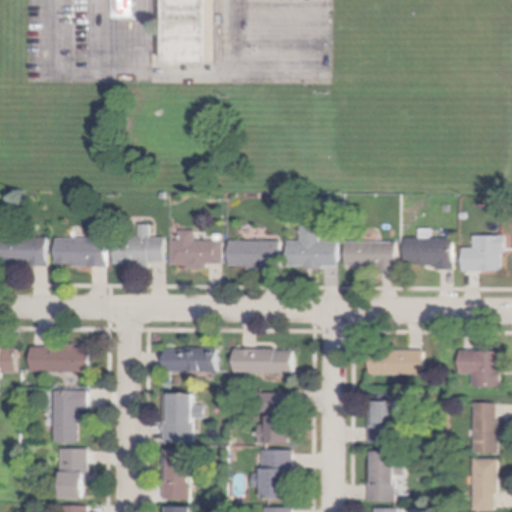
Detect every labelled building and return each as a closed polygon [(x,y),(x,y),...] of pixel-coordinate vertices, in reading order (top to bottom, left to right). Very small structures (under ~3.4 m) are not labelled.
[(215,0),(215,62),(170,62),(170,0),(215,0)] [(154,224),(154,238),(169,238),(169,263),(154,263),(154,268),(134,268),(134,264),(118,264),(118,239),(134,239),(134,235),(143,235),(143,224),(154,224)] [(324,227),(324,233),(324,242),(343,242),(343,266),(327,266),(327,269),(309,269),(309,266),(292,266),(292,242),(305,242),(305,227),(324,227)] [(435,229),(435,238),(458,238),(458,264),(458,270),(440,270),(440,265),(423,265),(423,263),(409,263),(409,238),(423,238),(423,229),(435,229)] [(184,231),(200,231),(200,241),(228,241),(228,264),(211,264),(211,269),(193,269),(193,265),(175,265),(175,240),(184,240),(184,231)] [(505,235),(509,235),(509,253),(506,253),(506,271),(484,271),(466,271),(466,249),(477,249),(478,236),(505,236),(505,235)] [(4,237),(52,238),(52,259),(52,267),(33,266),(33,264),(26,264),(26,266),(19,266),(19,264),(3,263),(4,237)] [(112,238),(112,242),(111,242),(111,267),(78,267),(78,264),(60,264),(61,239),(91,239),(92,238),(112,238)] [(285,241),(285,269),(252,269),(252,266),(234,266),(235,241),(285,241)] [(401,242),(400,266),(401,266),(401,270),(367,270),(367,266),(350,266),(350,242),(401,242)] [(69,344),(78,345),(78,347),(93,348),(93,372),(35,371),(36,347),(68,347),(69,344)] [(398,347),(398,350),(428,350),(428,375),(374,375),(374,350),(389,350),(389,347),(398,347)] [(189,349),(222,349),(222,372),(169,372),(169,350),(189,350),(189,349)] [(280,349),(280,351),(298,351),(298,373),(238,373),(239,349),(280,349)] [(0,350),(20,350),(20,371),(1,371),(1,379),(0,379),(0,350)] [(464,350),(480,350),(480,351),(504,352),(504,371),(504,386),(476,386),(476,374),(463,374),(464,350)] [(58,391),(93,392),(93,409),(83,409),(83,442),(58,442),(58,391)] [(262,393),(294,393),(294,412),(292,412),(292,416),(295,416),(295,425),(299,425),(298,435),(295,435),(295,443),(273,443),(273,444),(264,444),(264,424),(271,425),(271,416),(273,416),(273,413),(262,412),(262,393)] [(199,394),(199,405),(209,405),(209,419),(198,419),(198,443),(168,442),(168,394),(199,394)] [(380,394),(401,394),(401,402),(402,402),(402,443),(373,443),(373,408),(379,408),(379,402),(380,402),(380,394)] [(479,403),(501,403),(501,420),(503,420),(503,453),(478,452),(479,403)] [(93,449),(93,482),(89,482),(88,499),(65,499),(65,449),(93,449)] [(195,450),(195,500),(167,500),(168,450),(195,450)] [(267,451),(297,451),(297,499),(267,499),(267,487),(257,487),(257,475),(267,475),(267,451)] [(373,451),(401,452),(401,464),(409,464),(409,476),(401,476),(400,502),(373,502),(373,451)] [(503,460),(502,494),(500,494),(500,511),(478,510),(478,459),(503,460)]
